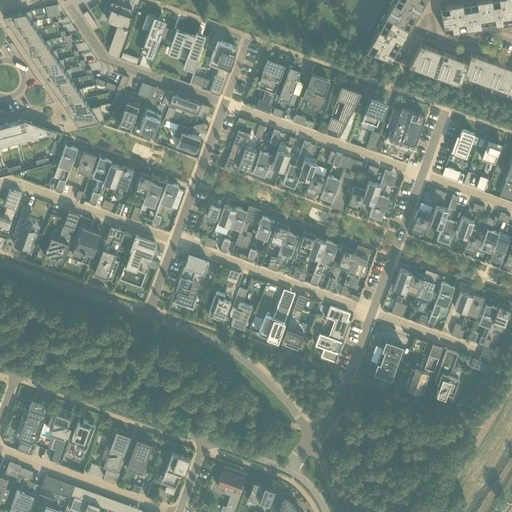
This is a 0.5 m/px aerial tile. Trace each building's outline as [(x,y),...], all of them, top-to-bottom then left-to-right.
[(403,0),(394,0),(393,2),(416,16),(420,9),(403,0)] [(418,0),(403,0),(420,9),(424,3),(418,0)] [(474,28),(481,27),(476,0),(469,2),(474,28)] [(479,0),(476,0),(481,27),(488,26),(483,0),(479,0)] [(491,0),(483,0),(488,26),(496,25),(491,0)] [(491,0),(496,25),(503,24),(498,0),(491,0)] [(511,15),(505,0),(498,0),(503,24),(511,22),(511,15)] [(108,8),(105,16),(107,17),(106,21),(117,25),(114,35),(107,52),(110,55),(118,58),(128,29),(129,29),(132,21),(130,21),(132,16),(130,15),(132,9),(120,4),(110,1),(108,8)] [(393,2),(389,9),(413,22),(416,16),(393,2)] [(469,2),(462,3),(466,30),(474,28),(469,2)] [(455,4),(457,18),(459,31),(466,30),(462,3),(455,4)] [(57,4),(45,7),(48,18),(60,15),(57,4)] [(441,20),(457,18),(455,4),(439,7),(441,20)] [(389,9),(386,15),(409,29),(413,22),(389,9)] [(7,16),(3,17),(10,27),(14,26),(14,25),(32,21),(30,10),(26,11),(7,15),(7,16)] [(87,10),(82,13),(89,24),(94,20),(87,10)] [(148,30),(140,53),(146,55),(152,58),(165,24),(166,21),(165,20),(164,23),(157,21),(158,18),(148,15),(148,14),(147,14),(142,28),(143,28),(148,30)] [(386,15),(382,21),(405,35),(409,29),(386,15)] [(444,34),(459,31),(457,18),(441,20),(444,34)] [(14,26),(10,27),(16,36),(20,35),(37,31),(38,32),(38,31),(36,20),(32,21),(14,25),(14,26)] [(382,21),(378,28),(402,42),(405,35),(382,21)] [(165,28),(162,37),(170,40),(173,30),(165,28)] [(378,28),(374,34),(398,48),(402,42),(378,28)] [(198,60),(203,47),(201,46),(205,35),(196,32),(195,36),(176,29),(168,53),(177,56),(182,43),(191,47),(187,57),(190,58),(191,57),(198,60)] [(20,35),(16,36),(23,46),(27,45),(27,44),(44,40),(38,32),(37,31),(20,35)] [(398,48),(374,34),(371,41),(394,54),(398,48)] [(27,45),(23,46),(29,56),(33,55),(33,54),(52,50),(52,49),(49,39),(44,40),(27,44),(27,45)] [(219,65),(209,91),(216,94),(217,94),(218,94),(219,94),(219,93),(220,93),(220,92),(221,92),(221,91),(228,71),(227,70),(228,67),(230,68),(232,62),(237,47),(217,40),(211,58),(213,59),(212,63),(219,65)] [(394,54),(371,41),(365,50),(391,59),(394,54)] [(408,65),(422,71),(430,47),(420,44),(408,65)] [(431,74),(440,51),(430,47),(422,71),(431,74)] [(33,55),(29,56),(36,65),(40,64),(58,60),(58,59),(56,49),(52,49),(52,50),(33,54),(33,55)] [(123,51),(120,58),(136,64),(139,57),(123,51)] [(441,77),(449,54),(440,51),(431,74),(441,77)] [(480,56),(470,53),(467,61),(468,61),(463,75),(463,76),(472,79),(480,56)] [(450,81),(459,58),(449,54),(441,77),(450,81)] [(482,82),(490,60),(480,56),(472,79),(482,82)] [(40,64),(36,65),(37,67),(42,75),(47,74),(46,73),(65,69),(62,58),(58,59),(58,60),(40,64)] [(285,65),(266,58),(263,67),(264,67),(259,81),(267,84),(262,99),(271,102),(274,95),(272,94),(273,93),(274,93),(279,81),(277,80),(278,78),(280,79),(283,69),(282,68),(282,66),(284,67),(285,65)] [(463,76),(463,75),(468,61),(467,61),(459,58),(450,81),(460,84),(463,76)] [(491,86),(499,63),(490,60),(482,82),(491,86)] [(500,89),(509,66),(499,63),(491,86),(500,89)] [(282,98),(289,100),(290,98),(300,70),(289,66),(278,97),(282,98)] [(510,92),(511,86),(511,67),(509,66),(500,89),(510,92)] [(47,74),(42,75),(49,84),(53,83),(71,79),(71,80),(71,79),(69,68),(65,69),(46,73),(47,74)] [(308,101),(320,105),(322,99),(323,99),(326,89),(329,80),(312,74),(308,86),(309,86),(308,88),(306,88),(302,99),(308,101)] [(53,83),(49,84),(55,94),(60,93),(60,92),(77,88),(71,80),(71,79),(53,83)] [(142,82),(137,94),(143,96),(146,86),(147,84),(142,82)] [(146,86),(143,96),(148,98),(152,88),(153,86),(147,84),(146,86)] [(325,133),(339,138),(339,137),(351,111),(352,111),(354,112),(355,109),(353,108),(361,92),(341,85),(336,99),(337,100),(337,99),(344,101),(337,118),(331,116),(331,115),(325,133)] [(60,93),(55,94),(62,104),(66,103),(66,102),(83,98),(83,99),(84,99),(82,87),(77,88),(60,92),(60,93)] [(163,99),(162,103),(169,105),(170,103),(181,107),(181,109),(180,109),(202,117),(203,113),(209,114),(211,107),(185,97),(174,93),(166,90),(165,93),(163,99)] [(387,102),(370,95),(364,111),(365,111),(362,119),(376,124),(379,116),(382,117),(387,102)] [(66,103),(62,104),(69,113),(90,108),(90,107),(83,99),(83,98),(66,102),(66,103)] [(126,101),(117,126),(129,130),(131,125),(138,105),(126,101)] [(90,108),(69,113),(76,126),(93,122),(104,119),(100,105),(90,107),(90,108)] [(274,107),(272,114),(281,117),(283,111),(274,107)] [(415,143),(424,117),(421,116),(421,114),(418,113),(417,114),(413,113),(414,112),(403,108),(401,111),(393,108),(387,126),(395,129),(393,135),(415,143)] [(146,110),(139,130),(154,135),(161,115),(146,110)] [(22,119),(12,122),(17,141),(27,138),(22,119)] [(56,131),(22,119),(27,138),(56,131)] [(303,125),(312,129),(314,123),(305,119),(303,125)] [(12,122),(2,124),(7,144),(17,141),(12,122)] [(201,128),(203,123),(195,125),(193,129),(206,133),(207,130),(201,128)] [(178,124),(174,136),(179,138),(177,143),(175,147),(194,154),(196,150),(200,137),(191,134),(193,129),(195,125),(187,127),(178,124)] [(254,136),(260,138),(265,126),(259,124),(254,136)] [(236,172),(238,167),(245,147),(250,133),(249,133),(249,134),(238,130),(239,129),(238,129),(232,144),(238,147),(236,153),(230,150),(226,161),(223,167),(223,168),(224,166),(236,170),(235,172),(236,172)] [(474,133),(462,129),(459,135),(457,134),(450,151),(466,156),(474,133)] [(274,130),(270,141),(275,144),(280,132),(274,130)] [(372,131),(369,138),(377,141),(380,134),(372,131)] [(494,163),(501,143),(488,138),(481,158),(494,163)] [(297,178),(304,159),(306,155),(310,143),(304,141),(295,165),(289,163),(282,183),(294,187),(297,178)] [(310,143),(306,155),(311,157),(315,145),(310,143)] [(61,193),(61,192),(77,148),(65,144),(57,166),(63,168),(55,190),(61,193)] [(245,147),(238,167),(249,171),(256,151),(245,147)] [(511,201),(511,199),(511,149),(508,148),(508,149),(511,150),(511,160),(499,196),(511,201)] [(271,166),(283,170),(289,153),(277,149),(271,166)] [(252,172),(264,176),(272,154),(260,150),(252,172)] [(332,164),(336,152),(331,150),(326,162),(332,164)] [(89,175),(96,155),(84,151),(77,171),(89,175)] [(336,152),(332,164),(338,166),(342,154),(336,152)] [(95,205),(103,181),(110,163),(111,161),(99,157),(92,176),(98,178),(89,203),(95,205)] [(297,178),(308,181),(308,182),(312,171),(313,171),(316,163),(304,159),(297,178)] [(110,163),(103,181),(115,186),(115,185),(121,167),(110,163)] [(121,167),(115,185),(126,189),(134,169),(122,164),(121,167)] [(445,166),(443,171),(442,175),(451,178),(454,170),(445,166)] [(339,179),(331,200),(329,206),(330,206),(330,204),(342,208),(341,210),(342,211),(343,204),(347,193),(341,191),(343,185),(350,187),(355,172),(354,171),(354,172),(343,168),(344,167),(343,167),(339,179)] [(380,184),(372,205),(369,214),(380,218),(388,197),(383,195),(391,172),(385,170),(380,184)] [(133,191),(145,195),(150,181),(150,182),(152,176),(140,171),(133,191)] [(312,171),(308,182),(308,181),(305,191),(317,195),(324,175),(313,171),(312,171)] [(320,196),(331,200),(339,179),(328,175),(320,196)] [(484,190),(488,179),(480,176),(476,188),(484,190)] [(361,201),(372,205),(380,184),(368,180),(364,190),(365,190),(361,201)] [(140,208),(139,212),(143,214),(147,205),(154,207),(161,186),(150,182),(150,181),(145,195),(142,203),(140,208)] [(178,204),(183,191),(177,189),(179,185),(167,181),(151,225),(157,228),(157,226),(160,219),(165,205),(171,207),(172,202),(178,204)] [(361,201),(365,190),(364,190),(353,186),(346,206),(358,210),(361,201)] [(437,202),(439,198),(442,191),(442,190),(436,188),(431,200),(437,202)] [(13,190),(13,191),(10,190),(10,189),(4,205),(6,206),(5,208),(10,210),(8,217),(3,215),(2,218),(0,216),(0,239),(1,240),(3,235),(6,236),(21,193),(13,190)] [(447,209),(440,227),(436,239),(448,243),(456,221),(450,219),(459,197),(452,195),(447,209)] [(209,196),(202,216),(214,221),(221,201),(209,196)] [(217,223),(214,231),(225,235),(228,227),(229,227),(229,226),(235,208),(223,204),(216,223),(217,223)] [(247,210),(239,230),(234,243),(235,244),(235,243),(246,247),(246,248),(247,248),(252,232),(246,230),(248,224),(254,226),(258,215),(262,209),(261,209),(260,211),(249,207),(249,205),(249,204),(247,210)] [(429,223),(440,227),(447,209),(436,204),(429,223)] [(12,234),(14,235),(16,236),(13,245),(21,247),(21,246),(29,249),(35,231),(28,228),(29,225),(24,223),(26,218),(30,207),(23,205),(12,234)] [(134,206),(130,218),(136,220),(136,219),(139,212),(140,208),(134,206)] [(229,226),(239,230),(247,210),(235,206),(235,208),(229,226)] [(61,262),(79,214),(64,209),(63,212),(67,213),(58,239),(51,237),(47,247),(46,247),(45,250),(46,250),(44,256),(61,262)] [(417,209),(410,229),(422,234),(430,214),(417,209)] [(255,235),(266,240),(273,220),(262,216),(255,235)] [(455,233),(467,237),(470,229),(471,229),(474,220),(461,216),(455,233)] [(485,234),(480,248),(491,252),(496,238),(497,238),(499,233),(491,230),(495,221),(487,218),(482,233),(485,234)] [(160,219),(157,226),(163,229),(166,222),(160,219)] [(269,241),(281,245),(286,231),(287,231),(289,225),(277,221),(269,241)] [(74,249),(72,255),(82,259),(81,261),(88,263),(94,247),(93,247),(94,244),(96,245),(100,234),(82,227),(79,235),(77,241),(74,249)] [(467,237),(462,248),(475,253),(482,233),(471,229),(470,229),(467,237)] [(296,250),(307,255),(314,237),(315,235),(303,230),(296,250)] [(281,245),(278,252),(283,254),(290,257),(298,235),(287,231),(286,231),(281,245)] [(156,242),(135,234),(129,250),(131,250),(126,265),(124,264),(119,278),(140,286),(145,272),(137,269),(142,255),(146,257),(150,259),(150,258),(151,254),(152,254),(156,242)] [(107,236),(96,265),(93,273),(106,278),(109,270),(114,272),(119,260),(113,258),(114,253),(109,251),(114,239),(107,236)] [(325,241),(314,237),(307,255),(318,260),(325,241)] [(491,252),(489,258),(501,262),(508,242),(497,238),(496,238),(491,252)] [(224,239),(220,250),(225,252),(230,241),(224,239)] [(325,241),(318,260),(310,283),(316,285),(324,263),(329,265),(337,243),(326,239),(325,241)] [(511,240),(510,246),(511,246),(511,252),(508,251),(504,263),(501,268),(502,269),(503,267),(511,270),(511,240)] [(348,270),(343,283),(344,283),(355,287),(355,288),(361,272),(363,266),(367,255),(371,249),(370,249),(369,250),(358,246),(358,244),(356,250),(348,270)] [(337,266),(348,270),(356,250),(344,245),(337,266)] [(247,256),(246,260),(252,262),(256,250),(250,248),(247,256)] [(276,257),(275,262),(280,263),(283,254),(278,252),(276,257)] [(178,290),(174,303),(193,310),(199,293),(196,292),(199,285),(191,282),(192,280),(196,270),(203,273),(204,274),(207,266),(208,261),(188,254),(178,283),(181,284),(178,290)] [(271,255),(267,268),(272,269),(272,270),(272,269),(275,262),(276,257),(271,255)] [(406,290),(405,290),(412,272),(411,272),(400,268),(393,287),(405,291),(406,290)] [(236,282),(239,272),(230,269),(227,280),(236,282)] [(416,294),(411,308),(412,308),(412,307),(423,311),(422,312),(423,312),(429,296),(431,291),(435,279),(438,273),(437,275),(425,271),(426,269),(425,269),(423,274),(416,294)] [(406,290),(416,294),(423,274),(412,270),(411,272),(412,272),(405,290),(406,290)] [(329,276),(325,288),(331,291),(335,279),(329,276)] [(220,315),(224,317),(236,284),(228,281),(224,293),(216,290),(207,314),(219,318),(220,315)] [(426,325),(427,326),(432,328),(440,305),(446,307),(454,285),(442,281),(429,317),(426,325)] [(230,314),(234,315),(231,324),(243,328),(252,305),(242,302),(247,290),(239,287),(230,314)] [(454,307),(465,311),(471,294),(460,290),(454,307)] [(465,311),(465,312),(477,316),(484,296),(472,292),(471,294),(465,311)] [(307,297),(298,294),(294,307),(302,310),(307,297)] [(274,339),(277,340),(279,336),(291,304),(279,300),(273,317),(265,314),(262,324),(258,333),(273,339),(273,340),(274,340),(274,339)] [(391,313),(396,315),(401,303),(395,301),(391,313)] [(510,306),(498,302),(496,307),(497,307),(491,322),(492,322),(490,327),(501,331),(503,326),(510,306)] [(396,315),(402,317),(406,305),(401,303),(396,315)] [(492,322),(491,322),(497,307),(496,307),(485,303),(480,318),(478,323),(490,327),(492,322)] [(329,305),(325,317),(326,317),(330,319),(334,307),(330,306),(330,305),(329,305)] [(319,333),(315,345),(324,348),(321,356),(335,361),(335,362),(351,320),(350,319),(350,321),(347,320),(350,313),(341,310),(337,321),(331,337),(328,336),(319,333)] [(281,342),(297,348),(303,332),(295,329),(297,324),(294,323),(297,316),(291,314),(281,342)] [(419,318),(419,321),(420,323),(421,324),(426,325),(429,317),(421,314),(419,318)] [(451,334),(457,336),(460,328),(461,325),(455,322),(451,334)] [(376,345),(370,360),(377,363),(373,373),(383,377),(384,377),(388,379),(391,380),(403,346),(385,340),(382,348),(376,345)] [(423,370),(414,367),(414,368),(411,367),(405,385),(407,387),(407,388),(418,392),(419,391),(421,392),(429,370),(433,371),(442,347),(432,344),(423,370)] [(437,385),(439,385),(436,394),(444,397),(446,393),(452,395),(459,378),(450,375),(451,370),(447,369),(450,362),(454,363),(458,353),(446,349),(434,381),(438,382),(437,385)] [(478,359),(475,368),(485,372),(490,364),(478,359)] [(30,404),(29,408),(31,409),(16,449),(29,454),(33,442),(45,410),(43,409),(42,409),(44,405),(34,401),(33,401),(33,402),(32,405),(30,404)] [(57,442),(54,450),(50,461),(57,464),(69,430),(66,429),(70,418),(66,416),(67,413),(60,410),(58,414),(56,413),(54,420),(52,419),(49,429),(51,429),(49,433),(54,435),(52,441),(57,442)] [(78,420),(69,445),(70,445),(71,443),(76,445),(75,447),(72,456),(81,460),(95,423),(83,419),(82,422),(78,420)] [(101,458),(100,459),(105,461),(103,468),(106,469),(103,477),(116,481),(124,458),(122,457),(130,436),(116,431),(113,439),(108,437),(108,438),(113,440),(105,460),(101,458)] [(152,444),(138,439),(137,439),(126,467),(127,468),(127,467),(141,472),(141,473),(142,473),(152,444)] [(161,482),(167,484),(164,491),(173,494),(180,474),(179,474),(180,470),(184,472),(189,458),(180,454),(180,456),(171,453),(161,482)] [(9,462),(5,473),(17,477),(21,466),(9,462)] [(223,511),(233,511),(243,485),(241,485),(244,478),(222,470),(216,485),(225,488),(223,493),(230,495),(223,511)] [(46,474),(41,487),(59,493),(63,481),(46,474)] [(4,488),(8,478),(0,475),(0,500),(4,502),(9,490),(4,488)] [(253,481),(247,500),(248,501),(248,500),(267,507),(266,507),(267,508),(274,489),(253,481)] [(139,493),(141,487),(134,484),(132,491),(139,493)] [(83,511),(91,491),(86,489),(82,499),(74,496),(69,509),(76,511),(83,511)] [(16,491),(8,511),(27,511),(33,497),(16,491)] [(83,511),(97,511),(100,506),(94,503),(97,493),(91,491),(83,511)] [(282,497),(277,511),(278,510),(284,511),(301,511),(300,509),(299,509),(298,508),(297,508),(296,508),(293,504),(294,502),(286,496),(286,495),(285,495),(284,495),(283,496),(282,496),(282,497)] [(122,511),(125,504),(119,501),(115,511),(117,511),(122,511)]
